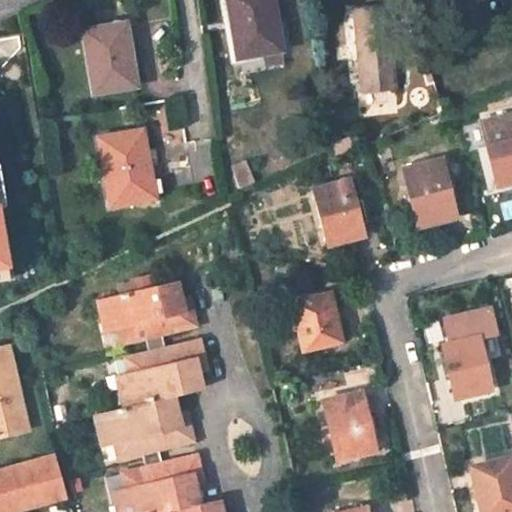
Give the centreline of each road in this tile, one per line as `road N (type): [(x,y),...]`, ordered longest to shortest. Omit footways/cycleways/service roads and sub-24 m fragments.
road 1 (unknown): [(183,0),(209,139)]
road 2 (residential): [(258,505),(274,484),(275,443),(255,401),(232,389)]
road 3 (residential): [(232,389),(214,415),(218,455),(230,485),(258,505)]
